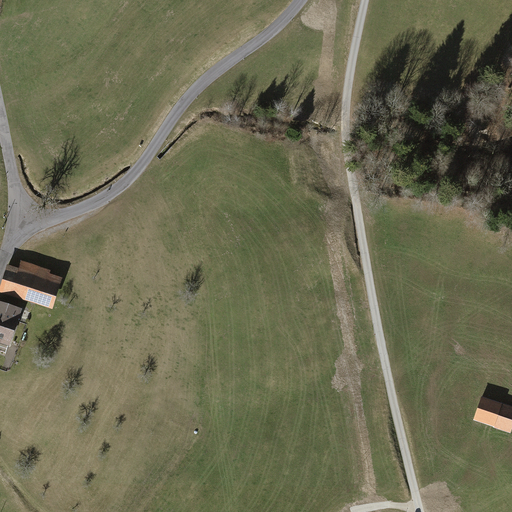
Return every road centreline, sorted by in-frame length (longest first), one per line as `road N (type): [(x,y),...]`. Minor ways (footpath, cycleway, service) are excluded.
road 1 (residential): [(363,0),(347,79),(347,152),(419,511)]
road 2 (tertiary): [(19,226),(89,205),(131,177),(185,101),(301,0)]
road 3 (unclassified): [(19,226),(0,105)]
